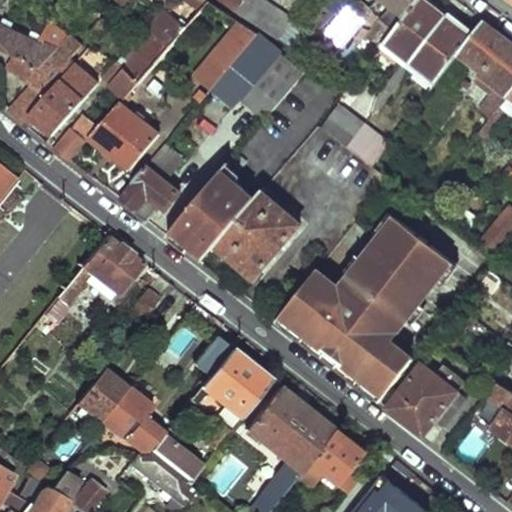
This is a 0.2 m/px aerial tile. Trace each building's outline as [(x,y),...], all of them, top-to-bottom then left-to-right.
[(173,0),(196,17),(208,2),(204,0),(173,0)] [(218,0),(236,13),(245,0),(218,0)] [(297,21),(265,0),(248,0),(236,13),(278,42),(297,21)] [(365,0),(354,13),(362,20),(379,0),(365,0)] [(381,0),(391,9),(366,38),(376,48),(382,42),(418,0),(381,0)] [(422,0),(418,0),(382,42),(405,59),(440,13),(422,0)] [(153,38),(125,71),(122,69),(107,87),(121,99),(190,20),(183,15),(173,26),(160,18),(148,33),(153,38)] [(451,21),(416,67),(436,83),(441,77),(459,53),(472,37),(451,21)] [(511,91),(511,42),(484,21),(472,37),(459,53),(483,71),(480,75),(496,87),(480,109),(491,118),(508,96),(511,91)] [(258,35),(240,22),(213,54),(229,67),(258,35)] [(0,23),(0,51),(16,57),(41,66),(57,49),(0,23)] [(229,67),(209,90),(233,111),(241,101),(282,54),(283,53),(260,32),(258,35),(229,67)] [(10,69),(35,86),(7,116),(21,126),(27,118),(66,74),(61,68),(72,54),(69,51),(75,45),(69,36),(57,49),(41,66),(16,57),(10,69)] [(194,76),(209,90),(229,67),(213,54),(194,76)] [(282,54),(241,101),(263,120),(304,73),(282,54)] [(33,123),(50,137),(96,84),(73,64),(66,74),(27,118),(33,123)] [(511,99),(508,96),(478,135),(488,143),(500,128),(498,126),(508,112),(511,106),(511,99)] [(94,131),(88,138),(128,171),(159,136),(119,102),(94,131)] [(391,143),(339,104),(320,130),(372,168),(391,143)] [(27,118),(21,126),(26,131),(33,123),(27,118)] [(79,119),(52,150),(67,162),(88,138),(94,131),(79,119)] [(169,175),(184,160),(168,145),(154,160),(169,175)] [(0,160),(0,201),(1,202),(21,178),(0,160)] [(144,167),(116,200),(144,221),(157,206),(164,210),(178,193),(144,167)] [(197,254),(203,260),(214,247),(257,196),(251,191),(224,168),(170,232),(197,254)] [(511,171),(496,191),(511,204),(511,171)] [(257,196),(214,247),(254,279),(298,226),(261,192),(257,196)] [(511,241),(511,205),(481,240),(499,256),(511,241)] [(303,286),(279,317),(383,398),(414,360),(390,342),(451,263),(394,220),(340,290),(328,305),(303,286)] [(109,234),(59,296),(68,303),(94,272),(118,293),(145,261),(109,234)] [(328,305),(340,290),(316,270),(303,286),(328,305)] [(146,289),(133,306),(145,316),(158,299),(146,289)] [(445,326),(434,341),(446,349),(457,334),(445,326)] [(218,342),(201,362),(212,371),(229,351),(218,342)] [(212,371),(200,386),(240,419),(268,383),(229,351),(212,371)] [(421,365),(386,409),(422,437),(435,422),(443,428),(465,400),(421,365)] [(105,366),(76,403),(86,410),(101,422),(130,386),(105,366)] [(508,409),(494,429),(511,442),(511,388),(500,381),(487,396),(508,409)] [(274,476),(246,511),(264,511),(280,492),(295,473),(305,459),(331,427),(279,385),(246,427),(264,441),(261,446),(273,455),(276,451),(285,458),(272,475),(274,476)] [(111,430),(93,452),(95,452),(116,451),(118,451),(127,439),(143,419),(153,406),(130,386),(101,422),(111,430)] [(200,386),(190,400),(230,432),(240,419),(200,386)] [(465,400),(443,428),(454,436),(487,396),(475,388),(465,400)] [(143,419),(127,439),(138,448),(133,454),(135,454),(144,456),(162,434),(143,419)] [(361,450),(331,427),(305,459),(295,473),(308,484),(319,470),(335,483),(347,492),(358,478),(362,472),(350,463),(361,450)] [(135,454),(129,461),(172,495),(165,502),(176,511),(179,511),(197,490),(189,484),(202,467),(162,434),(144,456),(135,454)] [(396,456),(391,462),(407,474),(413,469),(396,456)] [(0,462),(0,497),(15,471),(0,462)] [(383,471),(351,511),(428,511),(431,509),(383,471)] [(40,485),(21,511),(59,511),(79,480),(65,472),(49,490),(41,485),(40,485)] [(33,477),(11,505),(17,509),(21,511),(40,485),(41,485),(41,483),(33,477)] [(92,479),(73,503),(84,511),(88,511),(106,490),(92,479)]
